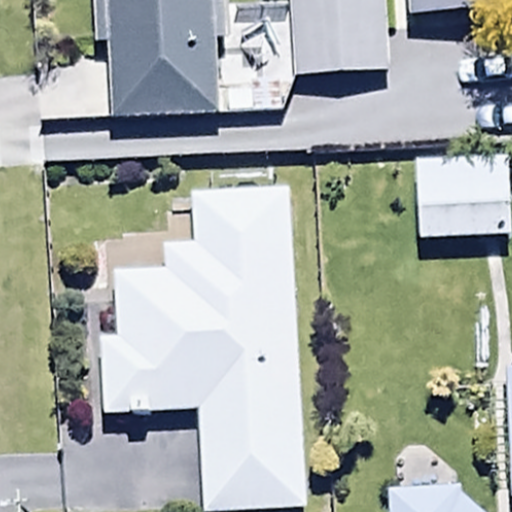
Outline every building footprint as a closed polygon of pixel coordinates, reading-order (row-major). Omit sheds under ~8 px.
[(209,119),(206,44),(222,43),(220,0),(100,0),(105,123),(209,119)] [(287,0),(292,85),(381,80),(376,0),(287,0)] [(511,0),(404,0),(405,22),(511,16),(511,0)] [(409,164),(410,245),(502,244),(501,164),(409,164)] [(94,341),(98,420),(188,416),(191,511),(295,511),(283,196),(183,200),(185,248),(154,250),(155,273),(107,275),(110,340),(94,341)] [(511,372),(499,373),(504,505),(511,504),(511,372)] [(468,511),(457,497),(381,499),(381,511),(468,511)]
